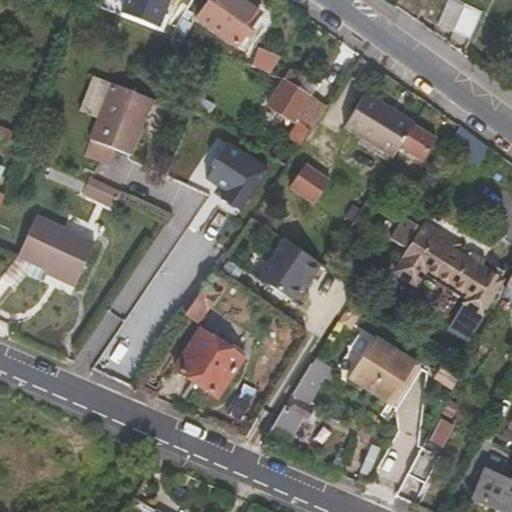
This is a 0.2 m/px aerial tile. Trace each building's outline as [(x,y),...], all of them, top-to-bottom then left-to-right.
[(124,0),(146,15),(156,0),(124,0)] [(245,0),(213,0),(202,17),(239,44),(261,11),(245,0)] [(447,0),(440,16),(457,24),(468,0),(447,0)] [(475,0),(468,0),(457,24),(472,31),(485,4),(475,0)] [(292,126),(296,128),(300,122),(295,118),(307,100),(292,90),(296,83),(283,74),(262,106),(292,126)] [(114,88),(101,118),(140,134),(152,104),(114,88)] [(364,91),(345,124),(394,154),(414,120),(364,91)] [(140,134),(101,118),(83,159),(106,168),(113,153),(129,160),(140,134)] [(493,148),(461,125),(452,141),(482,163),(493,148)] [(297,149),(307,134),(296,128),(292,126),(283,140),(297,149)] [(203,185),(249,206),(270,161),(224,140),(203,185)] [(344,162),(379,181),(391,159),(356,140),(344,162)] [(308,161),(290,185),(313,203),(332,179),(308,161)] [(89,179),(85,187),(117,201),(120,194),(89,179)] [(117,201),(85,187),(80,199),(113,213),(117,201)] [(34,219),(17,260),(76,286),(93,245),(34,219)] [(486,313),(495,319),(510,291),(504,287),(505,284),(503,282),(505,276),(475,258),(471,266),(457,257),(461,250),(424,229),(422,233),(410,226),(403,228),(393,246),(408,255),(394,279),(416,292),(424,279),(468,304),(453,331),(471,340),(486,313)] [(284,235),(257,276),(297,303),(324,262),(284,235)] [(190,307),(202,289),(213,272),(203,265),(179,299),(190,307)] [(190,307),(185,313),(196,320),(213,296),(202,289),(190,307)] [(203,324),(174,368),(215,396),(244,352),(203,324)] [(383,335),(354,376),(394,404),(423,362),(383,335)] [(331,368),(316,357),(264,443),(280,450),(285,452),(287,448),(283,445),(300,417),(306,421),(311,413),(305,408),(331,368)] [(425,446),(411,473),(427,483),(441,456),(425,446)] [(468,492),(511,511),(511,478),(508,477),(480,465),(468,492)] [(134,491),(122,510),(124,511),(134,511),(144,496),(134,491)] [(144,496),(134,511),(151,511),(157,504),(144,496)]
